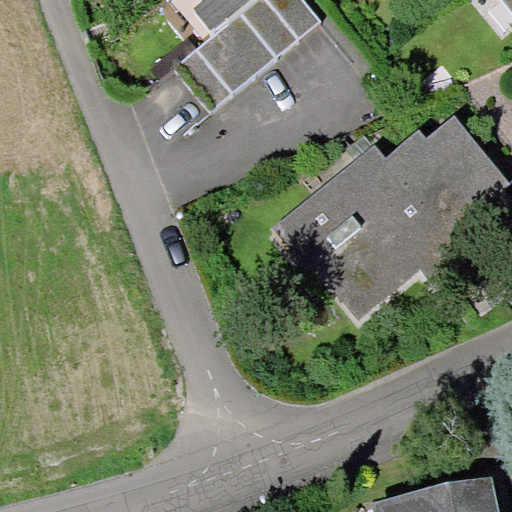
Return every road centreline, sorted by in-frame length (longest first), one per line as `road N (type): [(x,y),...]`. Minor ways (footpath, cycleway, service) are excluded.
road 1 (residential): [(54,0),(245,467)]
road 2 (residential): [(511,351),(245,467)]
road 3 (residential): [(245,467),(119,511)]
